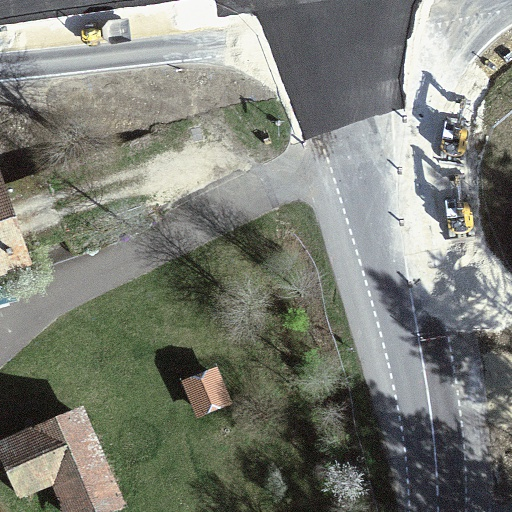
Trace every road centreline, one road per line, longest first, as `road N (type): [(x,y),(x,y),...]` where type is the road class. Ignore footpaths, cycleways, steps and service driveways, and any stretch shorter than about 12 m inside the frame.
road 1 (secondary): [(437,511),(431,420),(398,249)]
road 2 (secondary): [(35,29),(263,42)]
road 3 (secondary): [(298,70),(398,249)]
road 4 (secondary): [(398,249),(423,49)]
road 5 (secondary): [(298,70),(364,80),(423,49)]
